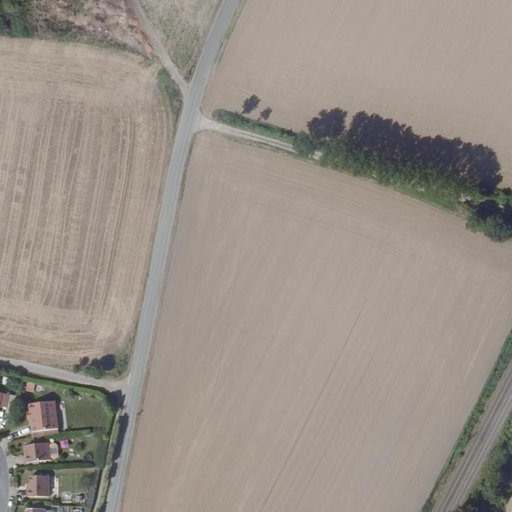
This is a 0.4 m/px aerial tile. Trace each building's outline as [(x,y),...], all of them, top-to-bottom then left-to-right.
[(26,381),(24,391),(33,393),(35,383),(26,381)] [(0,407),(7,408),(10,395),(0,392),(0,407)] [(33,433),(59,430),(56,402),(31,405),(31,414),(32,420),(33,433)] [(27,464),(52,461),(49,444),(25,447),(27,464)] [(49,498),(49,477),(31,477),(31,485),(27,485),(27,498),(49,498)]
